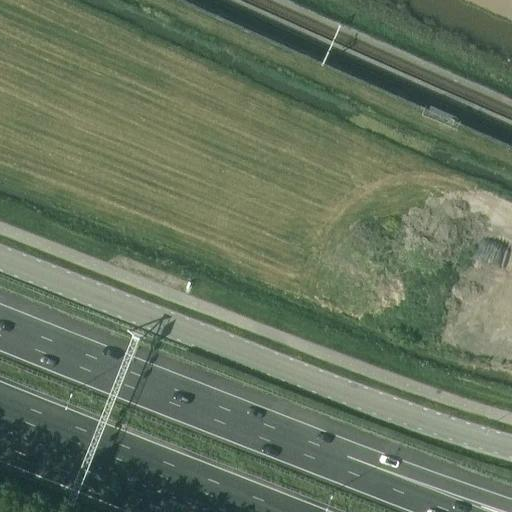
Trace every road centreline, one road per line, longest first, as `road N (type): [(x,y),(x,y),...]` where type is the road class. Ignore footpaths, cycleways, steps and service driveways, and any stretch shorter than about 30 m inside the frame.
road 1 (tertiary): [(511,445),(377,404),(0,258)]
road 2 (motorway): [(367,473),(0,325)]
road 3 (motorway): [(0,399),(279,511)]
road 4 (motorway): [(495,511),(367,473)]
